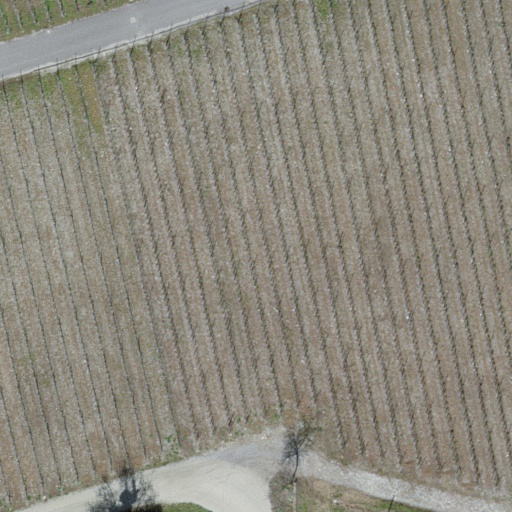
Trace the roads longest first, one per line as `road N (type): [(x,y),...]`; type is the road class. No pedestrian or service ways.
road 1 (track): [(237,0),(0,71)]
road 2 (track): [(75,511),(207,466),(256,511)]
